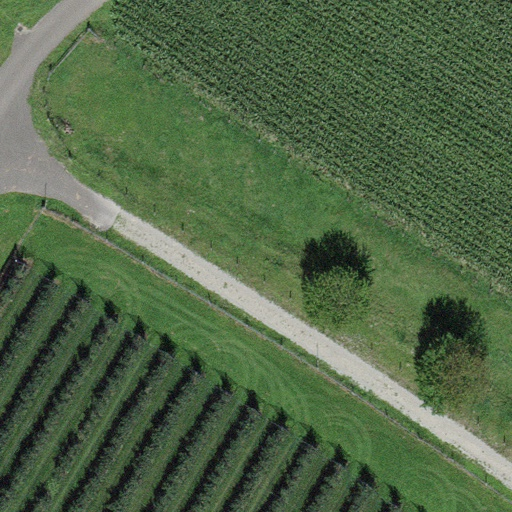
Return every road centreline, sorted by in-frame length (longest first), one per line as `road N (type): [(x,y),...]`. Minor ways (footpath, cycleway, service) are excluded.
road 1 (track): [(0,152),(425,414),(511,478)]
road 2 (track): [(0,104),(89,0)]
